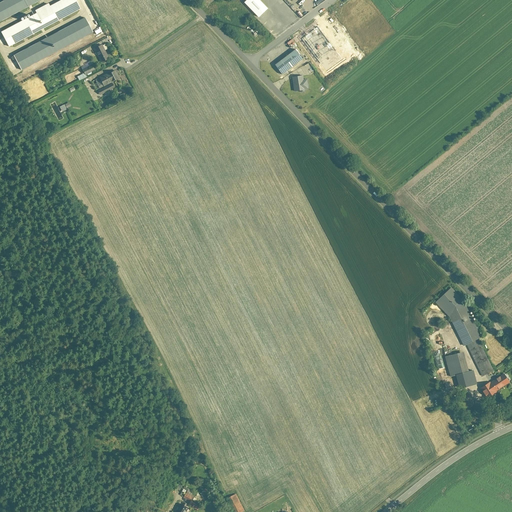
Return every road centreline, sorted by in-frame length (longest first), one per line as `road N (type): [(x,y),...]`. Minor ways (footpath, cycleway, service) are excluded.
road 1 (residential): [(511,334),(248,63)]
road 2 (tertiary): [(511,427),(439,469),(388,511)]
